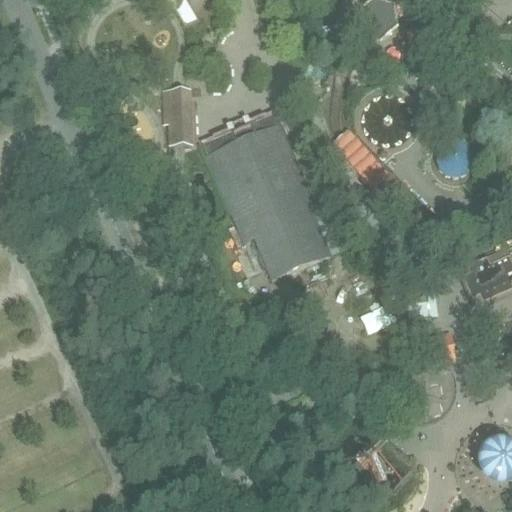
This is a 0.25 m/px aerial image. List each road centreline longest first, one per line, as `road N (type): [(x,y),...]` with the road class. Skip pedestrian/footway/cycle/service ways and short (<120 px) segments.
road 1 (track): [(180,150),(181,206),(218,290),(243,309),(297,316),(320,351),(312,379),(287,399),(251,396),(229,372),(222,320),(160,197),(155,125),(103,79),(90,50),(96,22),(109,9),(152,3),(180,32),(178,92)]
road 2 (unclassified): [(239,511),(13,0)]
